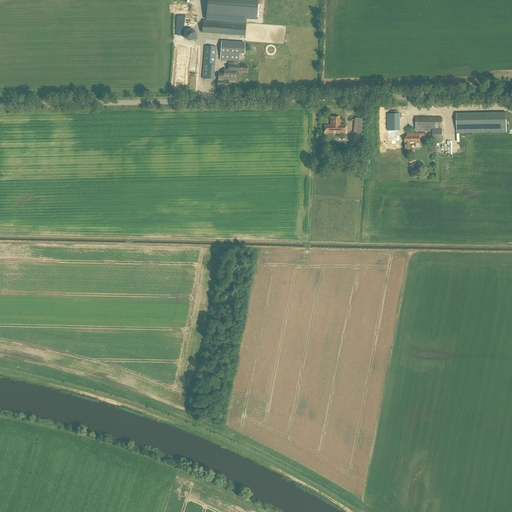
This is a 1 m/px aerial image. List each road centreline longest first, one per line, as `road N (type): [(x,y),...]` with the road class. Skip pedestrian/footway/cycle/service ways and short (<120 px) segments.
road 1 (unclassified): [(511,98),(0,105)]
road 2 (track): [(0,373),(180,425),(347,511)]
